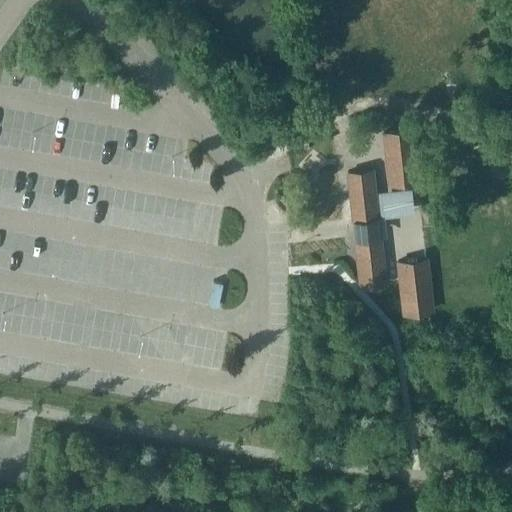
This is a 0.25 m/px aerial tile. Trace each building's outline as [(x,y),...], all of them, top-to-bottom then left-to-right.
[(411,128),(383,131),(388,183),(417,180),(411,128)] [(347,171),(352,219),(376,216),(371,169),(347,171)] [(380,212),(414,210),(412,185),(379,187),(380,212)] [(383,282),(378,234),(354,237),(360,285),(383,282)] [(427,256),(396,259),(402,313),(432,309),(427,256)]
